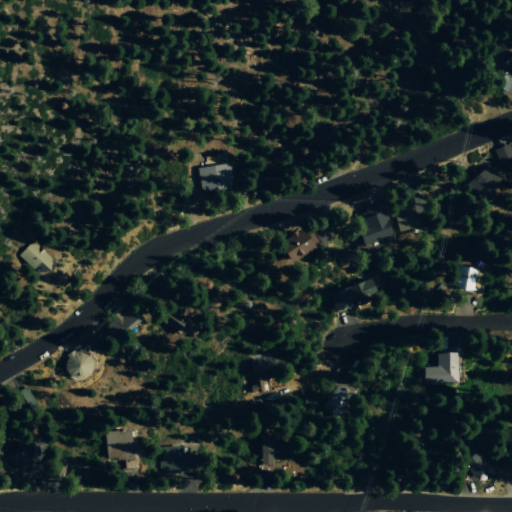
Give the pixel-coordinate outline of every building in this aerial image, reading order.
[(511,82),(511,81),(511,64),(497,87),(505,92),(511,82)] [(511,160),(511,156),(509,145),(493,149),(497,165),(511,160)] [(230,188),(226,163),(196,168),(199,193),(230,188)] [(478,199),(498,180),(485,166),(465,185),(478,199)] [(390,239),(379,204),(358,211),(363,227),(355,230),(361,247),(390,239)] [(394,232),(418,231),(417,208),(393,209),(394,232)] [(277,244),(288,263),(319,245),(307,226),(277,244)] [(17,256),(35,274),(47,271),(50,259),(32,241),(17,256)] [(472,293),(476,270),(458,266),(453,289),(472,293)] [(326,294),(332,312),(374,299),(368,280),(326,294)] [(168,309),(187,325),(177,337),(158,320),(168,309)] [(138,320),(116,339),(105,326),(111,321),(108,318),(116,312),(120,317),(129,310),(138,320)] [(422,386),(456,384),(454,353),(433,354),(434,366),(421,367),(422,386)] [(63,364),(63,370),(65,375),(70,379),(76,380),(81,379),(86,375),(88,370),(88,364),(86,359),(81,355),(75,354),(70,355),(65,359),(63,364)] [(264,359),(248,361),(251,381),(248,381),(249,393),(268,391),(264,359)] [(24,387),(34,405),(21,412),(11,394),(24,387)] [(349,398),(331,388),(319,410),(337,419),(349,398)] [(106,461),(103,431),(133,429),(136,468),(123,469),(122,459),(106,461)] [(259,473),(273,472),(273,454),(283,454),(282,444),(271,445),(270,437),(258,438),(259,473)] [(488,469),(468,438),(453,448),(473,479),(488,469)] [(11,463),(16,439),(32,443),(27,466),(11,463)] [(423,460),(420,439),(407,441),(410,461),(423,460)] [(160,447),(181,447),(180,456),(191,456),(191,472),(180,472),(180,475),(160,474),(160,469),(157,469),(157,462),(160,462),(160,447)] [(50,458),(64,460),(62,475),(48,473),(50,458)]
